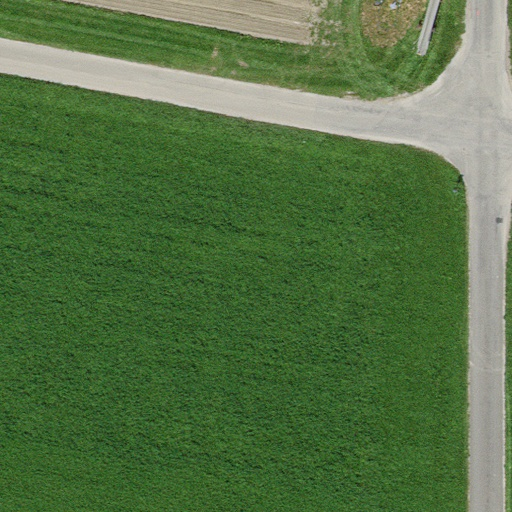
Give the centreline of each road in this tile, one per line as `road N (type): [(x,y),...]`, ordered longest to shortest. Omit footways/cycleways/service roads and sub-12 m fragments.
road 1 (unclassified): [(504,135),(0,45)]
road 2 (unclassified): [(495,511),(504,135)]
road 3 (unclassified): [(497,0),(504,135)]
